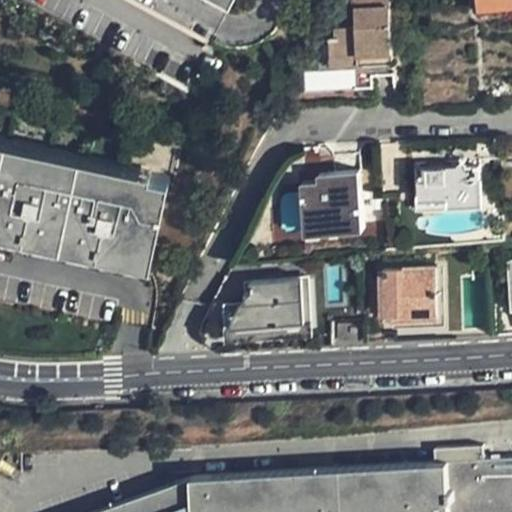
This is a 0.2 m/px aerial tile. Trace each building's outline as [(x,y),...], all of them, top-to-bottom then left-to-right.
[(333,31),(334,53),(355,54),(355,62),(391,62),(391,0),(350,0),(350,11),(354,11),(355,27),(333,27),(333,31)] [(511,0),(478,0),(479,9),(511,6),(511,0)] [(355,54),(334,53),(328,53),(328,61),(355,62),(355,54)] [(0,221),(147,255),(162,187),(0,150),(0,221)] [(483,201),(480,162),(420,166),(421,196),(446,194),(447,203),(483,201)] [(303,181),(303,196),(321,195),(324,230),(364,227),(359,167),(318,171),(319,179),(303,181)] [(321,195),(303,196),(306,231),(324,230),(321,195)] [(406,318),(408,339),(439,338),(433,267),(381,272),(384,321),(406,318)] [(287,329),(289,346),(306,345),(306,327),(307,327),(304,276),(253,281),(253,293),(247,293),(247,303),(244,303),(234,323),(235,334),(287,329)] [(360,338),(359,325),(337,326),(338,340),(360,338)] [(511,511),(511,457),(196,478),(93,511),(511,511)]
